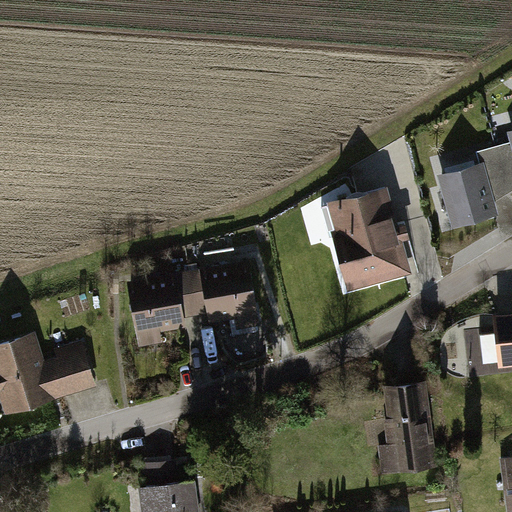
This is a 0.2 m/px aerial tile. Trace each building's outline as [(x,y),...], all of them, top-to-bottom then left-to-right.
[(487,199),(511,192),(511,155),(510,147),(476,156),(478,166),(487,199)] [(437,177),(452,232),(493,221),(487,199),(478,166),(437,177)] [(333,246),(346,295),(409,279),(401,247),(407,245),(401,225),(395,226),(386,190),(328,206),(338,245),(333,246)] [(184,276),(192,321),(207,318),(208,327),(213,327),(231,324),(232,335),(260,330),(249,266),(184,276)] [(178,323),(192,321),(184,276),(124,286),(135,351),(161,347),(159,333),(179,330),(178,323)] [(511,318),(486,322),(492,371),(511,368),(511,318)] [(0,347),(0,406),(4,420),(95,391),(80,342),(53,351),(56,362),(42,366),(33,337),(0,347)] [(382,478),(436,471),(425,387),(383,392),(387,424),(382,425),(386,449),(379,450),(382,478)] [(509,496),(510,511),(511,511),(511,459),(500,461),(504,496),(509,496)] [(173,461),(131,467),(137,511),(197,511),(194,486),(177,488),(173,461)]
